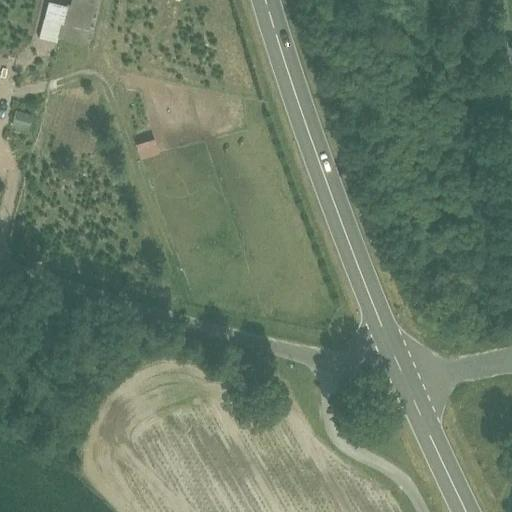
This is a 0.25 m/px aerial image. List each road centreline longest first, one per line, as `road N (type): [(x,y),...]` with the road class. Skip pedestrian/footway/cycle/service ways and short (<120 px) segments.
road 1 (track): [(412,366),(0,261)]
road 2 (secondary): [(278,0),(341,200),(412,366)]
road 3 (secondary): [(412,366),(473,511)]
